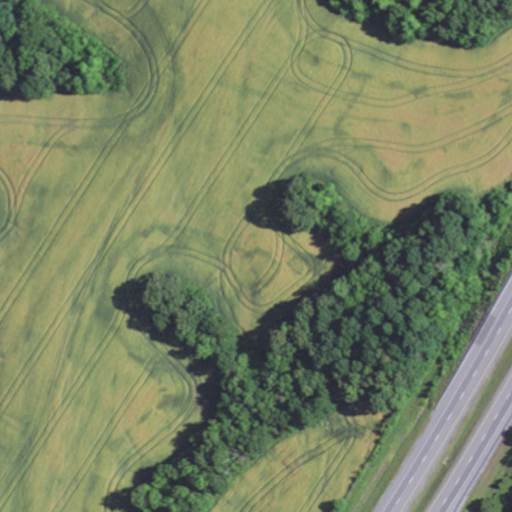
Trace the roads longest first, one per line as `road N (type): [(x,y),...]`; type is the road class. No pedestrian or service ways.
road 1 (trunk): [(511,312),(390,511)]
road 2 (trunk): [(436,511),(511,388)]
